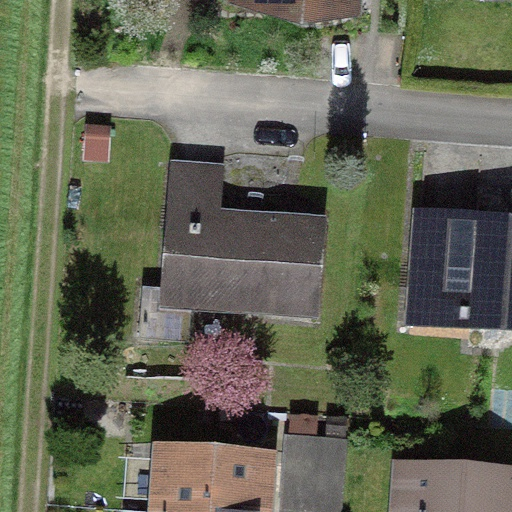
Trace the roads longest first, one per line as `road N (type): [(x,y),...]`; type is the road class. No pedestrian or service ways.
road 1 (track): [(66,0),(41,511)]
road 2 (residential): [(60,96),(511,125)]
